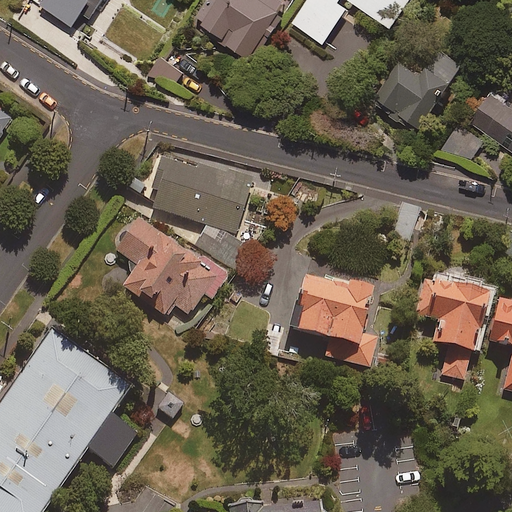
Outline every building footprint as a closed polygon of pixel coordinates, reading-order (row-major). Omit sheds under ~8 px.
[(48,0),(44,7),(72,28),(82,14),(90,20),(103,0),(48,0)] [(120,0),(98,28),(134,56),(143,45),(147,48),(181,4),(174,0),(120,0)] [(207,0),(195,21),(213,33),(211,37),(255,64),(290,6),(280,0),(207,0)] [(311,0),(294,24),(323,45),(348,10),(338,3),(340,0),(349,0),(389,29),(409,0),(311,0)] [(462,66),(441,52),(425,77),(403,62),(374,106),(418,134),(462,66)] [(511,106),(494,94),(473,124),(511,151),(511,106)] [(0,137),(11,122),(0,114),(0,137)] [(484,142),(459,126),(448,143),(473,159),(484,142)] [(487,149),(479,160),(497,172),(505,160),(487,149)] [(203,224),(196,248),(235,271),(244,243),(235,241),(253,183),(198,166),(197,172),(161,161),(152,191),(157,193),(152,209),(203,224)] [(226,280),(136,221),(116,252),(137,267),(123,289),(166,318),(173,306),(189,317),(203,296),(212,302),(226,280)] [(371,292),(307,279),(296,334),(328,341),(325,359),(370,368),(377,339),(362,336),(371,292)] [(488,296),(422,280),(413,317),(438,324),(433,345),(447,349),(440,376),(466,382),(488,296)] [(511,303),(496,299),(483,347),(497,350),(495,357),(511,361),(511,371),(506,392),(511,393),(511,303)] [(31,511),(125,379),(47,324),(0,389),(0,500),(16,511),(31,511)] [(183,406),(168,395),(157,409),(172,420),(183,406)] [(143,430),(110,406),(88,438),(121,461),(143,430)] [(324,511),(324,503),(252,509),(251,494),(205,497),(206,511),(324,511)]
